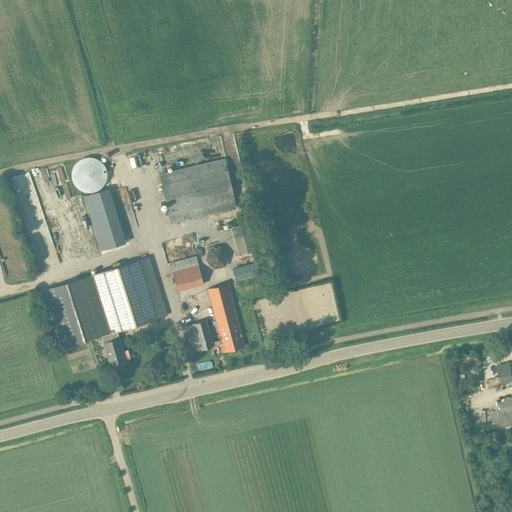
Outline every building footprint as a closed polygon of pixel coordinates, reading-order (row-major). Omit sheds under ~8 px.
[(104,177),(104,174),(104,171),(103,167),(101,165),(99,162),(97,160),(94,158),(91,158),(88,157),(85,157),(81,158),(78,160),(76,162),(74,165),(72,167),(71,170),(71,173),(71,177),(72,180),(74,183),(75,185),(78,187),(80,189),(83,190),(86,190),(90,190),(93,189),(96,188),(99,186),(101,183),(103,180),(104,177)] [(225,158),(159,174),(170,224),(236,208),(225,158)] [(47,228),(34,183),(15,189),(28,233),(47,228)] [(108,188),(83,196),(101,251),(125,243),(108,188)] [(249,222),(231,227),(238,255),(258,250),(251,222),(249,222)] [(209,267),(228,266),(228,247),(209,247),(209,267)] [(140,259),(91,275),(109,333),(109,334),(167,315),(149,256),(140,259)] [(169,263),(172,272),(177,292),(203,285),(198,265),(195,256),(169,263)] [(90,275),(42,291),(60,348),(84,340),(108,333),(109,333),(91,275),(90,275)] [(259,276),(243,280),(246,292),(262,288),(259,276)] [(184,326),(191,352),(220,344),(222,352),(243,346),(227,284),(207,289),(220,335),(211,337),(206,320),(184,326)] [(109,334),(101,336),(103,343),(110,366),(126,361),(119,338),(117,332),(117,331),(109,334)] [(511,381),(511,377),(509,362),(496,366),(500,385),(511,381)] [(511,419),(511,398),(498,403),(499,410),(489,412),(492,425),(511,419)]
